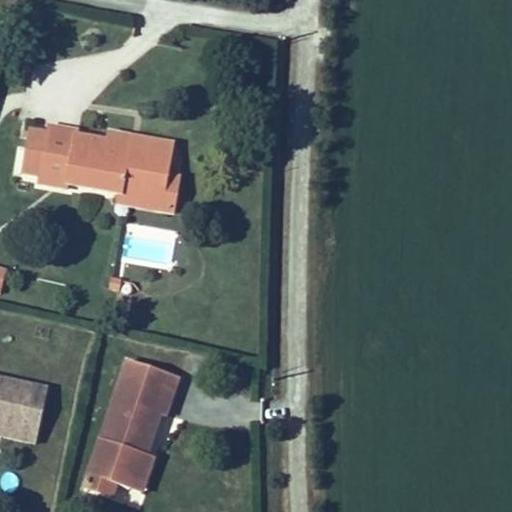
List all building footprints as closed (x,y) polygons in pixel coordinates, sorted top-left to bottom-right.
[(49,134),(31,131),(26,169),(44,172),(42,187),(70,191),(70,187),(123,195),(123,192),(164,198),(171,156),(129,150),(130,146),(110,143),(77,138),(78,134),(50,130),(49,134)] [(111,134),(110,143),(130,146),(129,150),(171,156),(172,143),(111,134)] [(164,198),(123,192),(123,195),(121,205),(176,213),(181,182),(167,180),(164,198)] [(0,294),(1,295),(8,269),(0,266),(0,294)] [(119,351),(69,334),(26,463),(71,478),(76,463),(83,466),(94,431),(87,429),(101,388),(106,390),(119,351)] [(141,507),(181,373),(123,356),(83,490),(141,507)]
